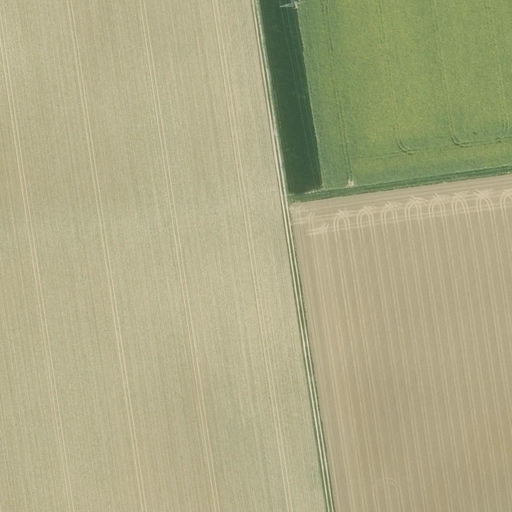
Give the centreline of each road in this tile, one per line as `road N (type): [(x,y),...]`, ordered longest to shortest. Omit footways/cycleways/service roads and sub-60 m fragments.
road 1 (track): [(329,511),(252,0)]
road 2 (track): [(0,238),(282,202)]
road 3 (track): [(511,171),(282,202)]
